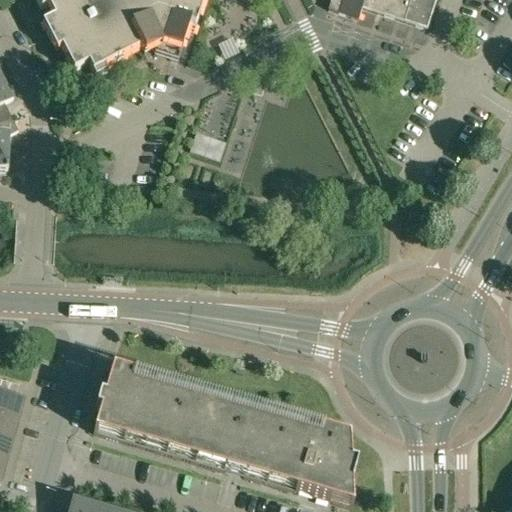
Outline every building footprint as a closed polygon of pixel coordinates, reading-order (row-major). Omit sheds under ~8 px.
[(34,0),(40,11),(47,7),(53,20),(41,26),(55,53),(61,50),(72,73),(87,66),(94,80),(106,74),(103,68),(138,51),(143,55),(162,46),(169,48),(180,52),(187,34),(192,36),(203,0),(331,0),(327,13),(357,22),(361,10),(426,31),(436,0),(34,0)] [(0,83),(0,128),(11,122),(3,106),(12,101),(3,83),(0,83)] [(17,134),(11,122),(0,128),(0,172),(7,173),(9,138),(17,134)] [(100,412),(93,437),(234,478),(243,480),(262,416),(162,387),(134,379),(111,372),(102,403),(100,412)] [(10,385),(1,382),(0,385),(0,395),(6,397),(10,385)] [(18,387),(10,385),(6,397),(15,400),(18,387)] [(0,419),(17,425),(24,403),(15,400),(6,397),(0,395),(0,419)] [(0,419),(0,442),(11,445),(17,425),(0,419)] [(0,464),(6,466),(11,445),(0,442),(0,464)]
